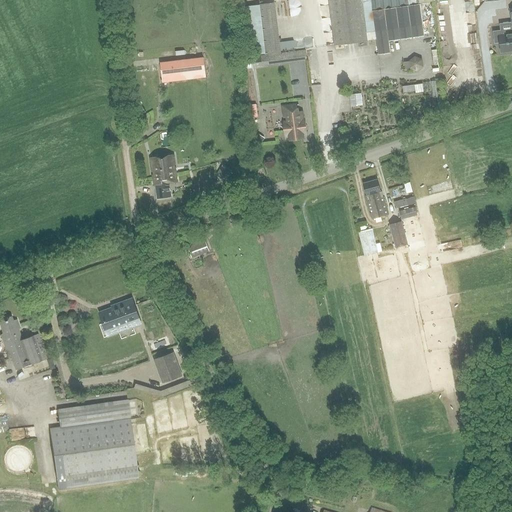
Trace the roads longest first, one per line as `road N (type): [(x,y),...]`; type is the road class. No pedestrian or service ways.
road 1 (track): [(352,511),(272,483),(136,247),(107,0)]
road 2 (unclassified): [(0,287),(511,104)]
